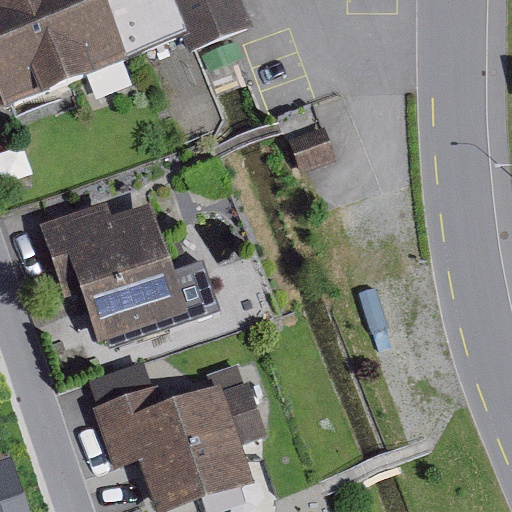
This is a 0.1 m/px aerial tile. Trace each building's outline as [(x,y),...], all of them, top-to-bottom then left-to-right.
[(17,0),(0,7),(0,113),(7,130),(127,79),(123,70),(142,62),(116,0),(17,0)] [(239,0),(116,0),(142,62),(185,44),(193,61),(255,37),(239,0)] [(336,168),(323,135),(287,149),(300,181),(336,168)] [(107,212),(38,236),(64,310),(81,304),(99,356),(189,326),(151,216),(113,229),(107,212)] [(139,473),(152,511),(209,511),(256,496),(241,456),(268,446),(249,393),(222,402),(221,398),(174,415),(166,392),(91,419),(113,482),(139,473)] [(26,511),(11,465),(0,469),(0,511),(26,511)]
